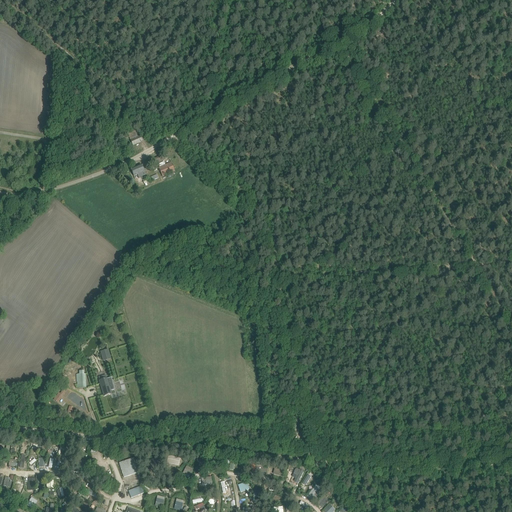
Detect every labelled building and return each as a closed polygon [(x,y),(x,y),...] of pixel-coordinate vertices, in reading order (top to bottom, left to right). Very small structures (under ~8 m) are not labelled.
[(128,134),(130,140),(133,145),(144,141),(141,135),(137,137),(135,131),(128,134)] [(175,172),(171,163),(165,165),(164,162),(158,164),(159,167),(158,168),(162,177),(175,172)] [(131,169),(134,176),(137,175),(138,178),(146,175),(141,165),(131,169)] [(108,358),(107,351),(104,351),(104,353),(99,353),(100,359),(108,358)] [(112,394),(111,391),(107,379),(105,374),(98,376),(99,381),(104,396),(112,394)] [(58,402),(65,392),(62,390),(55,399),(58,402)] [(134,458),(120,463),(124,478),(139,473),(134,458)] [(18,461),(10,459),(8,465),(16,467),(18,461)] [(293,482),(298,484),(305,472),(296,468),(293,473),(297,475),(293,482)] [(307,486),(311,477),(308,474),(303,484),(307,486)] [(10,478),(0,476),(0,484),(11,486),(11,482),(9,482),(10,478)] [(203,485),(213,484),(212,477),(202,478),(203,485)] [(137,488),(129,491),(131,498),(145,493),(140,479),(134,481),(137,488)] [(230,482),(222,482),(223,493),(230,493),(230,482)] [(238,484),(240,492),(250,490),(248,482),(238,484)] [(314,495),(319,487),(315,485),(308,497),(314,501),(316,497),(314,495)] [(324,508),(328,499),(322,496),(318,504),(324,508)] [(28,503),(33,507),(37,501),(31,497),(28,503)] [(157,498),(155,505),(162,507),(164,500),(157,498)] [(203,503),(194,506),(196,511),(199,511),(205,510),(203,503)]
